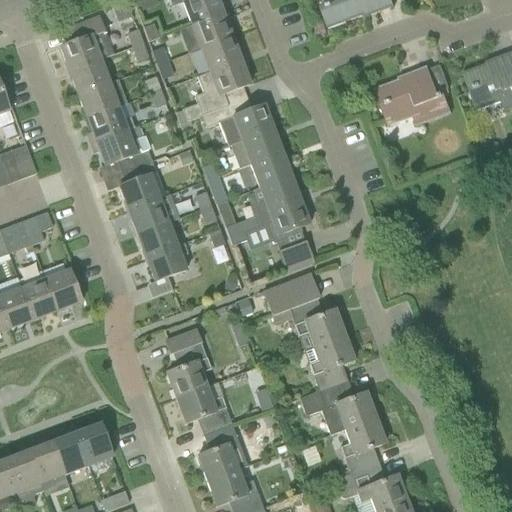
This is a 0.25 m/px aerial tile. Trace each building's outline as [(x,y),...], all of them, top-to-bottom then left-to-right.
[(181,5),(190,27),(221,15),(218,7),(223,5),(221,0),(166,0),(170,8),(170,10),(181,5)] [(389,0),(342,0),(343,2),(318,11),(326,32),(363,18),(362,16),(376,11),(378,15),(393,9),(389,0)] [(198,51),(230,39),(221,15),(190,27),(198,51)] [(112,57),(103,34),(98,19),(63,32),(69,46),(58,50),(67,74),(112,57)] [(146,44),(158,39),(153,27),(141,31),(146,44)] [(130,50),(141,45),(136,32),(125,36),(130,50)] [(230,39),(198,51),(207,75),(239,63),(230,39)] [(136,65),(147,61),(141,45),(130,50),(136,65)] [(155,67),(166,63),(161,51),(150,55),(155,67)] [(487,66),(461,76),(475,113),(486,109),(500,104),(503,113),(511,109),(511,54),(499,59),(501,63),(487,68),(487,66)] [(99,62),(112,57),(67,74),(76,97),(108,85),(99,62)] [(161,82),(172,78),(166,63),(155,67),(161,82)] [(242,90),(249,87),(239,63),(207,75),(194,80),(201,96),(193,99),(196,106),(180,112),(185,124),(196,119),(246,101),(242,90)] [(441,93),(436,95),(426,70),(411,75),(413,80),(399,85),(398,82),(373,92),(387,130),(398,126),(395,119),(409,113),(415,129),(450,116),(441,93)] [(148,97),(160,93),(154,80),(143,84),(148,97)] [(117,109),(124,106),(116,83),(108,86),(108,85),(76,97),(84,121),(117,109)] [(154,112),(165,107),(160,93),(148,97),(154,112)] [(246,101),(196,119),(198,125),(201,124),(204,131),(217,126),(226,149),(229,148),(272,132),(263,108),(250,112),(246,101)] [(129,120),(122,123),(117,109),(84,121),(90,135),(85,137),(89,147),(133,131),(129,120)] [(180,112),(173,115),(178,126),(185,124),(180,112)] [(133,131),(89,147),(93,156),(97,155),(103,169),(116,164),(120,175),(150,164),(146,154),(148,151),(145,141),(141,140),(137,129),(133,131)] [(272,132),(229,148),(238,171),(248,167),(280,155),(272,132)] [(24,148),(0,157),(0,163),(9,186),(22,181),(35,176),(27,156),(24,148)] [(280,155),(238,171),(238,172),(248,168),(256,190),(289,178),(280,155)] [(0,163),(0,189),(9,186),(0,163)] [(149,177),(154,175),(150,164),(120,175),(124,187),(117,190),(126,213),(158,201),(149,177)] [(205,183),(217,179),(212,165),(200,170),(205,183)] [(251,220),(298,202),(289,178),(256,190),(257,192),(252,194),(257,207),(248,210),(251,220)] [(211,198),(223,194),(217,179),(205,183),(211,198)] [(198,213),(210,208),(204,195),(193,199),(198,213)] [(170,197),(158,201),(126,213),(135,237),(167,224),(178,220),(170,197)] [(234,226),(223,230),(223,231),(230,249),(245,244),(246,243),(243,236),(265,227),(271,244),(272,246),(283,242),(281,236),(298,230),(307,226),(298,202),(251,220),(252,220),(234,227),(234,226)] [(223,230),(234,226),(225,203),(214,207),(223,230)] [(204,228),(216,223),(210,208),(198,213),(204,228)] [(39,235),(51,230),(46,215),(23,224),(32,247),(42,244),(39,235)] [(23,224),(9,229),(18,252),(23,251),(26,257),(32,255),(30,248),(32,247),(23,224)] [(144,260),(176,248),(167,224),(135,237),(144,260)] [(211,255),(225,250),(218,233),(205,238),(211,255)] [(304,244),(277,254),(285,275),(312,265),(304,244)] [(179,258),(186,255),(183,246),(176,249),(176,248),(144,260),(153,285),(184,273),(179,258)] [(41,273),(17,282),(20,291),(32,322),(56,313),(44,282),(41,273)] [(67,273),(44,282),(56,313),(79,305),(67,273)] [(315,302),(318,301),(308,277),(261,295),(274,328),(290,322),(302,354),(343,339),(333,313),(321,317),(315,302)] [(227,279),(223,291),(233,293),(236,281),(227,279)] [(20,291),(0,298),(0,307),(9,331),(32,322),(20,291)] [(241,320),(251,317),(246,302),(235,305),(241,320)] [(0,334),(9,331),(0,307),(0,334)] [(209,372),(201,351),(194,332),(163,344),(169,357),(171,357),(176,372),(165,376),(174,402),(206,390),(200,376),(209,372)] [(318,395),(298,403),(343,386),(336,369),(352,363),(343,339),(312,350),(317,364),(307,367),(318,395)] [(364,396),(348,402),(343,386),(318,396),(298,403),(304,420),(319,414),(328,437),(341,433),(341,434),(374,422),(364,396)] [(219,401),(211,404),(206,390),(174,402),(184,427),(200,421),(206,438),(230,429),(219,401)] [(367,452),(383,446),(374,422),(341,434),(346,447),(339,450),(349,477),(334,483),(334,484),(374,469),(367,452)] [(86,469),(111,460),(98,427),(74,436),(86,469)] [(231,459),(240,455),(230,429),(206,438),(212,453),(196,459),(206,485),(237,473),(231,459)] [(63,478),(86,469),(74,436),(51,445),(49,440),(48,440),(63,478)] [(40,487),(63,478),(48,440),(38,444),(36,447),(37,450),(27,454),(42,493),(40,487)] [(34,496),(42,493),(27,454),(3,463),(15,496),(16,496),(21,510),(33,506),(31,501),(34,496)] [(0,501),(15,496),(3,463),(0,464),(0,501)] [(395,478),(379,484),(374,469),(334,484),(339,498),(344,500),(351,498),(356,511),(385,511),(405,505),(395,478)] [(251,484),(242,487),(237,473),(206,485),(215,510),(231,504),(234,511),(258,511),(261,511),(251,484)] [(102,511),(108,511),(127,505),(123,494),(99,503),(102,511)]
